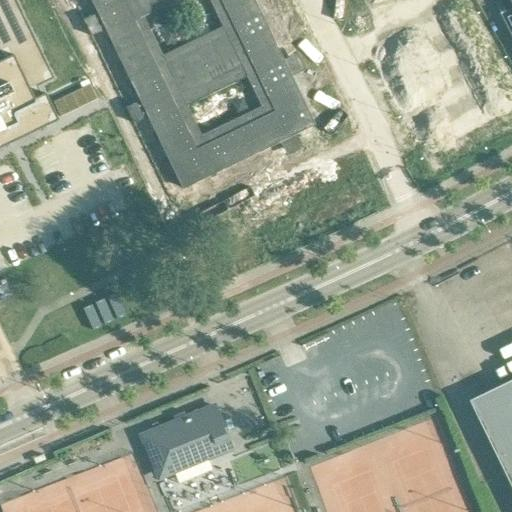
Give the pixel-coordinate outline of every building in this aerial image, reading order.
[(0,0),(0,147),(18,138),(19,138),(24,136),(23,134),(33,129),(34,131),(57,120),(44,93),(40,95),(36,87),(52,78),(14,0),(0,0)] [(132,0),(141,18),(175,2),(175,3),(180,0),(132,0)] [(224,0),(233,17),(267,0),(224,0)] [(175,2),(141,18),(149,35),(148,35),(149,36),(183,19),(175,3),(175,2)] [(511,36),(511,7),(501,14),(511,36)] [(183,19),(149,36),(157,53),(192,36),(191,35),(183,19)] [(230,20),(220,25),(224,32),(234,27),(230,20)] [(234,27),(224,32),(227,40),(237,35),(234,27)] [(192,36),(157,53),(166,70),(200,53),(200,54),(205,52),(196,33),(191,35),(192,36)] [(200,53),(166,70),(175,88),(209,72),(200,54),(200,53)] [(292,65),(299,80),(311,74),(304,59),(292,65)] [(241,157),(224,165),(250,218),(265,211),(270,222),(319,199),(318,197),(321,196),(318,191),(330,186),(332,191),(332,192),(357,180),(356,179),(354,174),(379,162),(381,166),(381,167),(382,168),(407,156),(406,155),(403,150),(428,138),(430,143),(431,144),(456,132),(455,131),(452,126),(464,120),(464,121),(466,120),(449,84),(252,180),(241,157)] [(511,380),(471,401),(511,485),(511,380)] [(214,406),(141,436),(158,479),(232,449),(214,406)]
